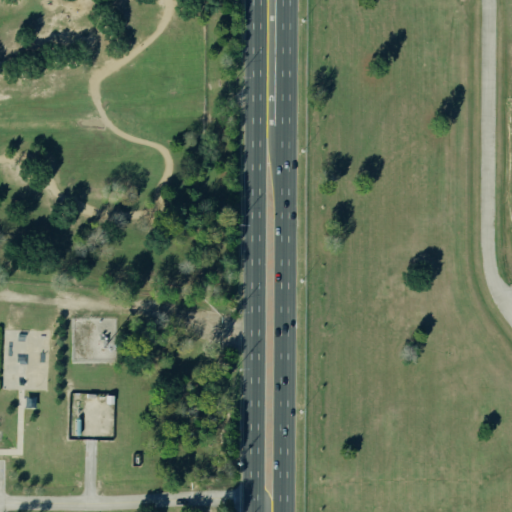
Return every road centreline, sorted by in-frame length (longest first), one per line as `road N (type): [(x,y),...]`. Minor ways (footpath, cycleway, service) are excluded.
road 1 (primary): [(254,0),(252,511)]
road 2 (primary): [(280,511),(281,0)]
road 3 (residential): [(511,419),(476,398),(419,390),(361,346),(332,290)]
